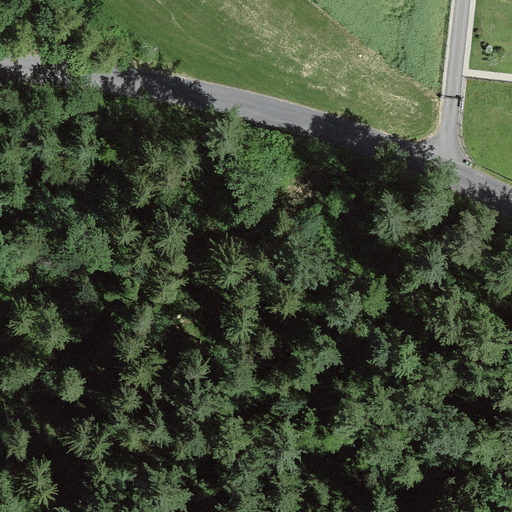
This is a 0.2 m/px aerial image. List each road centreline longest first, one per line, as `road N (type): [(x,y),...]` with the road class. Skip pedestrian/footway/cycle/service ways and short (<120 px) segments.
road 1 (unclassified): [(445,173),(136,78),(0,63)]
road 2 (residential): [(445,173),(464,0)]
